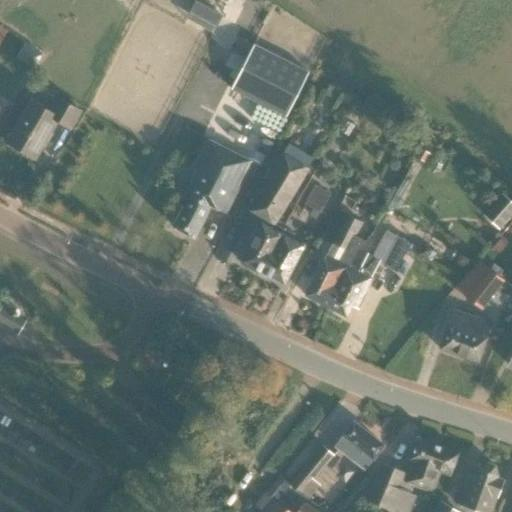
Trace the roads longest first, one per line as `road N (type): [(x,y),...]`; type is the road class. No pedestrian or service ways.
road 1 (tertiary): [(511,436),(305,361),(0,214)]
road 2 (track): [(224,36),(103,265)]
